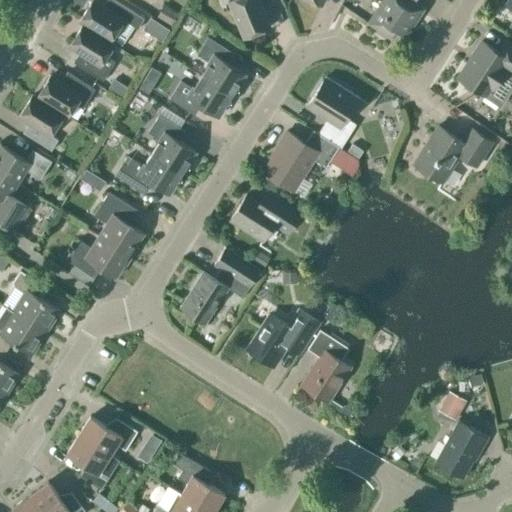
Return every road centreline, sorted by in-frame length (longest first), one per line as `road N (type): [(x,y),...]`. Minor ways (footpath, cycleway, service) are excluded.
road 1 (residential): [(132,324),(296,63),(317,51),(342,52),(413,86),(471,0)]
road 2 (residential): [(319,434),(132,324)]
road 3 (residential): [(0,472),(108,312)]
